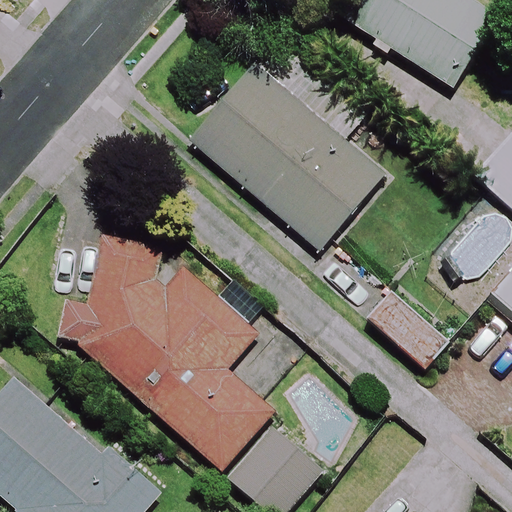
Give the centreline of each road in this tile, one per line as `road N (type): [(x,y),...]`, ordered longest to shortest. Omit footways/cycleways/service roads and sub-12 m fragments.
road 1 (unknown): [(71,61),(511,479)]
road 2 (residential): [(0,143),(125,0)]
